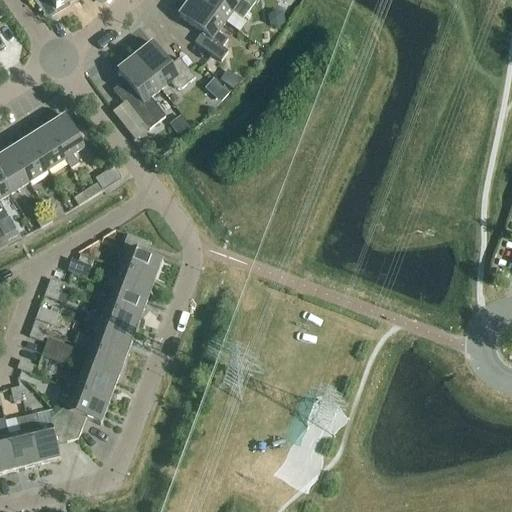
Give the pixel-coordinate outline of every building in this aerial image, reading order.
[(76,0),(30,0),(32,2),(35,0),(48,0),(56,13),(76,0)] [(192,0),(192,1),(225,25),(233,15),(242,22),(255,5),(248,0),(192,0)] [(225,25),(192,1),(178,20),(180,21),(180,20),(202,36),(194,45),(221,65),(228,54),(222,50),(228,43),(218,36),(225,25)] [(284,25),(283,16),(274,13),(268,19),(269,28),(277,30),(284,25)] [(153,46),(135,61),(161,93),(170,86),(174,90),(178,93),(182,91),(195,81),(179,61),(170,69),(154,48),(154,47),(153,46)] [(161,93),(135,61),(117,75),(118,76),(118,75),(135,96),(126,104),(149,133),(166,119),(151,101),(161,93)] [(210,95),(217,86),(214,83),(206,91),(210,95)] [(65,120),(46,132),(65,162),(65,163),(71,172),(79,167),(73,158),(84,150),(65,120)] [(46,132),(28,143),(47,174),(65,163),(65,162),(46,132)] [(28,143),(9,155),(29,186),(47,174),(28,143)] [(9,155),(0,160),(0,180),(10,197),(29,186),(9,155)] [(0,180),(0,224),(8,220),(0,205),(0,202),(10,197),(0,180)] [(96,187),(85,194),(90,202),(101,195),(96,187)] [(90,202),(85,194),(73,201),(78,209),(90,202)] [(59,210),(48,216),(52,225),(64,218),(59,210)] [(52,225),(48,216),(36,223),(41,231),(52,225)] [(17,233),(3,240),(8,249),(21,242),(17,233)] [(128,251),(120,272),(154,284),(162,262),(161,262),(161,263),(147,258),(151,246),(127,237),(123,249),(128,251)] [(77,266),(90,271),(93,262),(81,257),(77,266)] [(120,272),(112,292),(146,305),(154,284),(120,272)] [(50,282),(47,291),(60,296),(63,287),(50,282)] [(60,296),(47,291),(44,299),(57,304),(60,296)] [(112,292),(105,312),(139,325),(146,305),(112,292)] [(105,312),(97,332),(131,345),(139,325),(105,312)] [(35,323),(32,332),(45,336),(48,328),(35,323)] [(45,336),(32,332),(29,340),(42,345),(45,336)] [(75,347),(90,353),(124,365),(131,345),(97,332),(93,344),(78,338),(75,347)] [(72,351),(48,342),(42,358),(66,367),(72,351)] [(90,353),(82,373),(116,385),(124,365),(90,353)] [(17,372),(30,377),(33,368),(20,363),(17,372)] [(68,381),(65,389),(109,406),(116,385),(82,373),(78,385),(68,381)] [(62,412),(56,418),(78,442),(86,421),(99,427),(99,428),(100,428),(109,406),(65,389),(61,398),(72,402),(67,414),(62,412)] [(23,404),(19,390),(10,392),(14,406),(23,404)] [(37,418),(26,420),(38,468),(61,463),(61,462),(60,462),(56,447),(78,442),(56,418),(50,423),(51,428),(40,431),(37,418)] [(21,435),(8,438),(17,473),(38,468),(26,420),(17,422),(21,435)] [(0,477),(17,473),(8,438),(5,422),(0,423),(0,477)]
